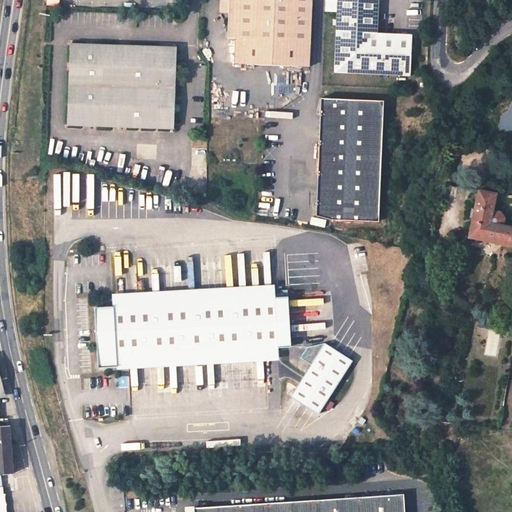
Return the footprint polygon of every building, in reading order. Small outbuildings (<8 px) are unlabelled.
[(226,12),(226,0),(217,0),(217,11),(226,12)] [(226,0),(226,12),(225,37),(233,37),(235,0),(226,0)] [(235,0),(233,37),(308,41),(309,0),(235,0)] [(378,31),(378,0),(324,0),(324,10),(337,11),(335,70),(411,73),(413,33),(378,31)] [(308,41),(233,37),(232,62),(307,65),(308,41)] [(176,47),(70,41),(65,121),(65,122),(171,128),(172,111),(172,104),(174,71),(175,64),(176,47)] [(323,98),(320,214),(334,220),(379,220),(383,99),(323,98)] [(497,193),(480,190),(471,238),(511,246),(511,226),(503,225),(504,217),(501,212),(494,210),(497,193)] [(114,305),(276,296),(276,286),(114,295),(114,305)] [(292,346),(289,296),(276,296),(114,305),(97,307),(100,367),(119,366),(118,356),(278,347),(292,346)] [(319,413),(354,360),(326,342),(308,346),(301,357),(312,364),(291,395),(319,413)] [(119,366),(279,357),(278,347),(118,356),(119,366)] [(0,428),(0,475),(11,476),(10,429),(0,428)] [(465,432),(456,431),(455,438),(464,439),(465,432)] [(405,511),(404,495),(194,508),(194,511),(405,511)]
